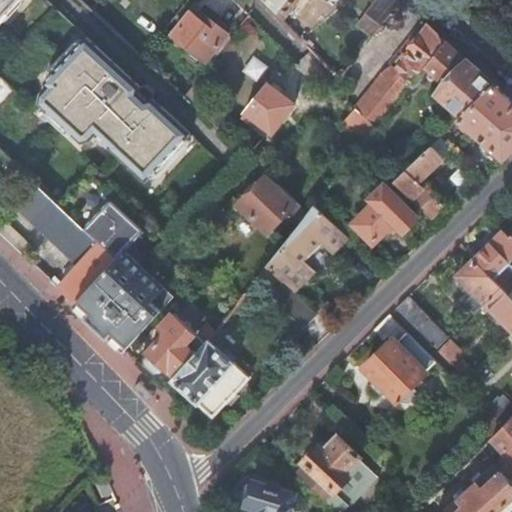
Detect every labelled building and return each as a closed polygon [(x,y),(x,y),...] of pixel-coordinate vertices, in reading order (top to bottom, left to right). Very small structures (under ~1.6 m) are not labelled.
[(0,0),(0,17),(16,0),(0,0)] [(261,0),(282,20),(296,0),(329,0),(333,0),(261,0)] [(377,0),(367,15),(382,27),(401,2),(398,0),(377,0)] [(208,25),(203,21),(192,12),(173,35),(206,62),(229,33),(221,26),(212,20),(208,25)] [(358,25),(374,37),(382,27),(367,15),(358,25)] [(207,16),(203,21),(208,25),(212,20),(207,16)] [(384,75),(357,109),(358,110),(378,128),(379,129),(425,67),(428,63),(445,42),(435,33),(425,24),(392,65),(394,67),(384,75)] [(40,104),(49,113),(69,132),(78,140),(88,139),(91,136),(96,131),(110,145),(108,147),(144,181),(149,176),(184,138),(188,133),(151,99),(145,100),(137,92),(138,86),(86,38),(82,43),(46,81),(44,83),(48,86),(40,94),(40,104)] [(46,81),(82,43),(80,40),(74,42),(45,73),(44,78),(46,81)] [(428,63),(425,67),(447,86),(439,95),(463,117),(494,86),(470,64),(445,42),(428,63)] [(0,112),(18,93),(0,75),(0,112)] [(139,84),(138,86),(137,92),(145,100),(151,99),(153,97),(151,92),(153,90),(146,83),(144,86),(139,84)] [(245,112),(273,134),(295,105),(282,94),(268,83),(245,112)] [(511,101),(494,86),(463,117),(459,121),(504,163),(511,155),(511,101)] [(0,139),(62,198),(94,164),(18,93),(0,112),(0,139)] [(378,128),(358,110),(344,125),(365,145),(378,128)] [(67,134),(69,132),(49,113),(47,115),(48,121),(61,133),(67,134)] [(96,131),(91,136),(102,146),(108,147),(110,145),(96,131)] [(186,140),(184,138),(149,176),(151,178),(157,177),(185,146),(186,140)] [(413,166),(398,181),(432,217),(446,204),(436,194),(427,184),(425,186),(422,182),(445,159),(432,147),(413,166)] [(397,170),(391,175),(398,181),(413,166),(407,159),(402,164),(401,162),(395,168),(397,170)] [(269,235),(297,204),(267,176),(238,206),(269,235)] [(371,199),(376,204),(355,224),(374,244),(395,224),(399,228),(403,232),(419,217),(386,184),(371,199)] [(87,229),(41,186),(18,209),(49,237),(81,268),(103,245),(87,229)] [(112,202),(87,229),(103,245),(117,258),(99,277),(79,299),(96,314),(91,320),(100,328),(105,333),(109,337),(114,332),(130,347),(161,309),(151,299),(163,286),(124,250),(143,230),(112,202)] [(269,266),(296,292),(316,271),(305,261),(322,243),(333,254),(341,246),(349,238),(317,205),(269,266)] [(475,260),(494,279),(510,264),(511,261),(511,237),(510,239),(504,231),(491,243),(479,255),(473,249),(469,253),(475,260)] [(117,258),(103,245),(81,268),(60,290),(74,304),(79,299),(99,277),(117,258)] [(487,304),(503,288),(494,279),(475,260),(458,276),(464,281),(475,292),(487,304)] [(494,279),(503,288),(511,297),(511,266),(510,264),(494,279)] [(307,326),(318,315),(296,292),(269,266),(257,281),(304,329),(307,326)] [(151,299),(161,309),(165,304),(173,295),(163,286),(151,299)] [(511,297),(503,288),(487,304),(482,309),(486,314),(491,309),(503,321),(511,330),(511,297)] [(482,309),(487,304),(475,292),(465,302),(476,314),(482,309)] [(397,309),(436,348),(449,337),(410,296),(397,309)] [(96,314),(79,299),(74,304),(91,320),(96,314)] [(207,344),(174,312),(161,327),(166,333),(157,342),(148,352),(152,356),(168,370),(169,369),(177,376),(207,344)] [(437,363),(390,315),(374,331),(384,341),(390,335),(395,340),(381,354),(366,368),(398,401),(401,398),(406,402),(411,401),(417,396),(417,391),(413,387),(437,363)] [(114,332),(109,337),(126,353),(130,347),(114,332)] [(439,351),(450,363),(463,350),(451,339),(439,351)] [(210,340),(207,344),(177,376),(174,380),(214,418),(227,404),(228,404),(236,394),(251,377),(210,340)] [(168,370),(152,356),(147,361),(147,366),(158,376),(163,376),(168,370)] [(455,368),(467,379),(475,371),(464,360),(455,368)] [(502,429),(511,418),(511,405),(496,422),(502,429)] [(511,418),(502,429),(494,438),(509,454),(444,511),(499,511),(511,501),(511,483),(505,476),(511,469),(511,418)] [(301,474),(339,511),(344,511),(350,506),(351,507),(380,479),(360,459),(361,458),(340,438),(325,452),(320,448),(313,455),(306,462),(309,465),(301,474)] [(104,476),(93,482),(101,499),(112,494),(104,476)] [(288,511),(294,493),(256,482),(255,485),(251,484),(246,485),(243,493),(244,495),(246,497),(250,499),(249,501),(252,504),(257,506),(254,511),(288,511)]
